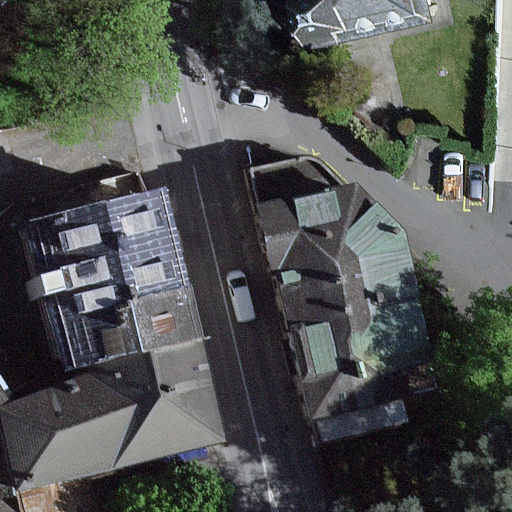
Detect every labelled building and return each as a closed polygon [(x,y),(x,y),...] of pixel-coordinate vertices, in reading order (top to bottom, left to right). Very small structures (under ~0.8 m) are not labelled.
[(446,21),(440,0),(310,0),(322,49),(446,21)] [(387,243),(343,194),(250,214),(301,422),(308,421),(312,443),(396,428),(384,376),(408,368),(387,243)] [(158,206),(17,238),(39,336),(181,304),(158,206)] [(216,453),(181,304),(39,336),(53,394),(63,392),(96,384),(117,476),(216,453)] [(96,384),(63,392),(53,394),(0,406),(0,442),(13,499),(117,476),(96,384)] [(0,511),(10,511),(0,502),(0,511)]
